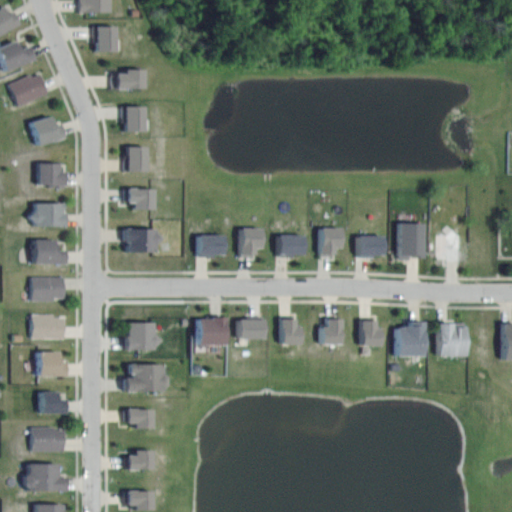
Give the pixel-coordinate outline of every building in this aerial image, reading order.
[(109,10),(108,0),(75,0),(75,10),(109,10)] [(0,28),(14,20),(7,8),(2,11),(0,7),(0,28)] [(111,48),(92,48),(92,39),(90,39),(90,23),(111,23),(111,48)] [(29,55),(24,43),(16,46),(13,40),(12,40),(11,37),(0,41),(0,62),(2,67),(29,55)] [(108,85),(108,71),(112,71),(111,70),(121,70),(121,66),(139,66),(139,85),(122,85),(122,86),(112,86),(112,85),(108,85)] [(45,91),(36,70),(28,74),(27,71),(4,80),(14,104),(45,91)] [(140,106),(142,132),(117,132),(117,105),(140,106)] [(60,136),(55,120),(49,122),(46,112),(26,119),(34,142),(52,137),(53,138),(60,136)] [(118,146),(138,146),(138,171),(118,172),(118,146)] [(61,184),(61,168),(54,168),(54,160),(34,160),(34,182),(46,182),(46,184),(61,184)] [(118,188),(118,210),(153,210),(152,188),(118,188)] [(60,223),(60,210),(57,210),(57,207),(58,207),(58,200),(30,200),(30,207),(24,214),(31,220),(31,223),(60,223)] [(389,223),(420,223),(420,258),(388,257),(389,223)] [(310,226),(310,258),(328,258),(328,248),(339,248),(338,226),(310,226)] [(431,234),(439,234),(445,227),(452,234),(452,260),(442,260),(442,254),(431,254),(431,234)] [(114,228),(114,254),(144,254),(144,244),(151,239),(147,233),(147,228),(114,228)] [(230,229),(230,257),(246,257),(246,249),(256,249),(256,228),(230,229)] [(270,234),(300,235),(300,255),(269,254),(270,234)] [(189,236),(190,257),(223,255),(222,235),(189,236)] [(348,235),(381,235),(381,254),(348,254),(348,235)] [(60,260),(60,247),(52,247),(52,240),(51,240),(51,237),(30,237),(30,260),(60,260)] [(26,277),(26,301),(60,301),(61,277),(26,277)] [(27,313),(62,312),(62,337),(27,337),(27,313)] [(188,319),(202,319),(202,317),(222,317),(222,345),(188,345),(188,319)] [(226,318),(261,318),(261,338),(226,338),(226,318)] [(270,320),(286,319),(286,326),(296,326),(297,344),(271,345),(270,320)] [(317,319),(317,327),(312,327),(312,346),(335,346),(335,319),(317,319)] [(351,320),(367,320),(367,328),(378,328),(378,346),(351,346),(351,320)] [(118,321),(118,350),(145,350),(145,346),(150,340),(144,336),(144,321),(118,321)] [(420,322),(401,321),(401,325),(394,325),(394,328),(389,328),(388,355),(420,356),(420,322)] [(428,323),(461,322),(462,355),(429,356),(428,323)] [(493,323),(511,323),(511,360),(494,360),(493,323)] [(31,351),(30,375),(61,376),(62,362),(54,362),(54,351),(31,351)] [(119,363),(119,375),(122,375),(122,377),(113,377),(114,392),(153,392),(153,388),(156,385),(156,377),(153,374),(153,362),(119,363)] [(33,391),(32,412),(60,413),(60,399),(50,399),(50,391),(33,391)] [(118,408),(118,423),(126,422),(126,428),(151,429),(149,409),(118,408)] [(26,427),(61,427),(61,450),(25,452),(26,427)] [(117,456),(126,456),(126,449),(149,450),(150,470),(117,471),(117,456)] [(18,464),(53,464),(53,478),(61,478),(61,490),(19,492),(19,488),(15,486),(14,478),(18,474),(18,464)] [(118,491),(150,491),(150,511),(118,511),(118,491)]
